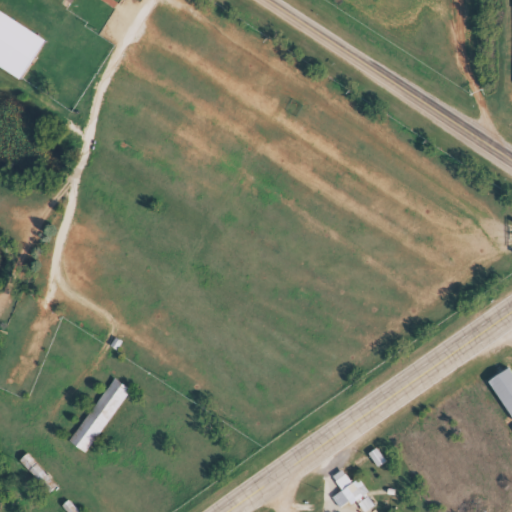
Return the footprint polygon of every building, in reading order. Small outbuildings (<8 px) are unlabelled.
[(56,0),(72,9),(77,0),(56,0)] [(45,47),(0,19),(0,74),(21,87),(45,47)] [(511,425),(511,380),(509,376),(489,389),(511,425)] [(69,450),(86,461),(129,396),(112,385),(69,450)] [(377,475),(386,470),(377,456),(368,462),(377,475)] [(27,462),(20,468),(47,497),(53,491),(27,462)] [(358,511),(375,511),(358,488),(352,492),(342,478),(332,484),(342,498),(332,505),(336,511),(347,511),(355,507),(358,511)]
